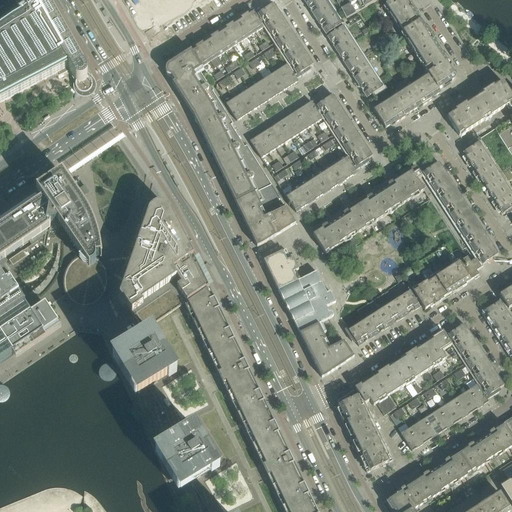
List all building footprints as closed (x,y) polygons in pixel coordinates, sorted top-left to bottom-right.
[(85,70),(59,24),(45,0),(14,0),(24,17),(22,18),(21,20),(21,22),(18,24),(16,26),(5,33),(3,31),(2,32),(1,30),(0,30),(0,104),(3,103),(33,87),(57,74),(59,77),(69,71),(75,82),(75,85),(75,87),(76,89),(76,90),(78,91),(80,93),(83,93),(85,93),(88,92),(90,90),(91,88),(92,86),(92,83),(91,81),(85,70)] [(344,24),(328,0),(308,0),(304,3),(326,36),(342,26),(344,24)] [(347,0),(348,1),(350,4),(340,9),(345,19),(356,13),(352,6),(357,3),(361,11),(380,0),(347,0)] [(417,13),(413,7),(410,2),(407,4),(405,0),(404,0),(394,0),(389,4),(385,6),(387,10),(386,11),(394,24),(398,30),(400,29),(402,33),(416,24),(420,21),(418,18),(417,19),(414,15),(417,13)] [(313,66),(293,35),(274,5),(273,5),(272,2),(254,14),(258,21),(263,29),(274,45),(275,48),(287,66),(296,80),(299,78),(297,76),(313,66)] [(263,29),(258,21),(254,14),(252,11),(244,17),(250,24),(255,34),(263,29)] [(255,34),(250,24),(244,17),(236,22),(248,39),(255,34)] [(434,40),(430,33),(427,29),(426,30),(420,21),(416,24),(402,33),(400,34),(416,58),(417,57),(420,60),(418,61),(419,62),(438,49),(435,45),(434,46),(432,42),(434,40)] [(248,39),(236,22),(229,26),(240,44),(248,39)] [(386,90),(355,41),(346,27),(344,24),(342,26),(343,28),(327,38),(367,99),(382,89),(384,91),(386,90)] [(240,44),(229,26),(222,31),(233,49),(240,44)] [(388,42),(378,28),(372,31),(382,46),(388,42)] [(233,49),(222,31),(214,36),(225,53),(233,49)] [(225,53),(214,36),(207,41),(218,58),(225,53)] [(218,58),(207,41),(199,46),(210,63),(218,58)] [(379,48),(375,41),(371,44),(373,47),(372,47),(374,51),(379,48)] [(210,63),(199,46),(191,51),(202,68),(210,63)] [(456,79),(446,64),(449,63),(445,57),(443,58),(438,49),(419,62),(427,75),(438,91),(438,90),(442,88),(442,87),(450,81),(451,82),(456,79)] [(193,117),(217,100),(201,74),(204,72),(202,68),(191,51),(168,66),(167,67),(165,69),(165,72),(166,74),(167,76),(169,77),(171,78),(173,81),(171,83),(176,89),(193,117)] [(298,83),(296,80),(287,66),(279,71),(290,88),(298,83)] [(290,88),(279,71),(272,76),(283,93),(290,88)] [(241,77),(237,72),(233,75),(237,81),(241,78),(241,77)] [(432,100),(440,94),(438,90),(438,91),(427,75),(407,88),(405,89),(406,91),(401,94),(413,112),(417,109),(416,108),(420,106),(422,108),(433,101),(432,100)] [(283,93),(272,76),(264,81),(275,98),(283,93)] [(275,98),(264,81),(257,85),(268,103),(275,98)] [(511,97),(503,83),(494,88),(493,87),(488,90),(482,94),(483,95),(475,101),(487,120),(507,107),(506,106),(511,102),(511,97)] [(268,103),(257,85),(249,90),(260,108),(268,103)] [(260,108),(249,90),(241,95),(253,112),(260,108)] [(372,158),(342,112),(333,96),(332,97),(331,94),(313,106),(318,114),(322,120),(333,137),(334,139),(346,157),(355,172),(358,170),(356,168),(372,158)] [(413,112),(401,94),(397,96),(396,95),(383,104),(373,110),(385,130),(394,124),(395,126),(406,119),(404,116),(408,114),(408,115),(413,112)] [(253,112),(241,95),(234,100),(245,117),(253,112)] [(271,187),(246,147),(244,148),(231,126),(233,125),(217,100),(193,117),(236,205),(271,187)] [(245,117),(234,100),(226,105),(237,123),(245,117)] [(460,138),(470,131),(487,120),(475,101),(467,106),(466,104),(455,111),(456,113),(447,118),(453,127),(460,138)] [(322,120),(318,114),(313,106),(311,103),(303,108),(314,126),(322,120)] [(511,116),(511,115),(511,107),(510,105),(507,107),(487,120),(470,131),(477,142),(479,144),(463,154),(503,215),(511,209),(511,116)] [(314,126),(303,108),(295,113),(306,131),(314,126)] [(306,131),(295,113),(288,118),(299,135),(306,131)] [(299,135),(288,118),(280,123),(292,140),(299,135)] [(292,140),(280,123),(273,128),(284,145),(292,140)] [(284,145),(273,128),(265,133),(276,150),(284,145)] [(276,150),(265,133),(258,137),(269,155),(276,150)] [(325,142),(321,136),(317,138),(321,144),(325,142)] [(269,155),(258,137),(250,143),(261,160),(269,155)] [(123,138),(69,175),(72,179),(125,143),(123,138)] [(309,152),(306,146),(301,138),(298,140),(303,147),(302,148),(306,154),(309,152)] [(322,154),(319,149),(311,154),(315,159),(322,154)] [(294,161),(291,155),(287,158),(283,160),(287,166),(294,161)] [(355,172),(346,157),(338,162),(349,180),(357,175),(355,172)] [(349,180),(338,162),(331,167),(342,185),(349,180)] [(498,256),(458,194),(439,164),(423,174),(424,176),(482,266),(498,256)] [(342,185),(331,167),(323,172),(334,189),(342,185)] [(424,192),(417,181),(424,176),(423,174),(422,173),(421,172),(419,173),(416,168),(410,172),(411,173),(402,178),(415,198),(424,192)] [(334,189),(323,172),(315,177),(327,194),(334,189)] [(101,272),(100,269),(98,267),(95,264),(96,261),(96,259),(96,258),(101,257),(100,251),(99,242),(96,233),(93,224),(89,216),(85,208),(79,200),(85,196),(80,190),(75,193),(73,190),(71,191),(68,187),(70,186),(62,174),(37,191),(40,196),(11,216),(0,223),(0,261),(32,240),(50,225),(53,225),(54,225),(58,222),(61,228),(63,226),(77,247),(79,263),(76,265),(74,268),(72,270),(70,273),(69,277),(68,280),(68,283),(68,287),(68,290),(69,293),(71,296),(73,299),(76,301),(79,303),(82,304),(85,304),(89,303),(92,302),(95,300),(97,298),(99,295),(101,292),(102,289),(103,286),(103,282),(103,279),(102,276),(101,272)] [(327,194),(315,177),(308,182),(319,199),(327,194)] [(415,198),(402,178),(398,181),(399,182),(395,185),(393,182),(387,186),(388,187),(380,193),(393,212),(404,205),(415,198)] [(319,199),(308,182),(300,187),(311,204),(319,199)] [(296,225),(291,217),(271,187),(236,205),(257,248),(262,246),(296,225)] [(311,204),(300,187),(293,192),(304,209),(311,204)] [(304,209),(293,192),(285,197),(296,214),(304,209)] [(393,212),(380,193),(372,198),(371,196),(365,200),(367,203),(363,205),(362,204),(358,207),(371,226),(393,212)] [(181,235),(171,214),(170,213),(170,211),(169,210),(168,209),(167,208),(166,207),(164,207),(163,206),(162,206),(160,206),(159,206),(158,206),(156,206),(155,207),(154,207),(153,208),(151,209),(150,210),(149,211),(149,212),(119,297),(123,303),(144,332),(152,326),(168,315),(187,303),(203,292),(202,291),(208,287),(193,257),(188,247),(181,235)] [(371,226),(358,207),(353,210),(354,211),(350,214),(349,211),(343,215),(344,216),(335,222),(348,241),(371,226)] [(348,241),(335,222),(327,227),(326,225),(320,229),(322,232),(318,234),(318,233),(313,236),(324,254),(329,251),(330,252),(348,241)] [(358,246),(354,240),(349,243),(353,249),(358,246)] [(481,269),(480,267),(475,261),(470,264),(467,259),(458,264),(446,246),(424,261),(447,297),(452,294),(450,292),(454,289),(456,293),(462,289),(461,288),(479,277),(476,273),(481,269)] [(300,281),(296,272),(298,271),(293,259),(290,260),(285,251),(263,262),(278,292),(300,281)] [(447,297),(424,261),(401,275),(410,289),(412,292),(416,297),(422,307),(425,311),(433,306),(434,307),(440,303),(438,300),(442,297),(443,299),(447,297)] [(0,363),(13,355),(16,360),(61,329),(45,305),(36,311),(30,315),(0,270),(0,363)] [(326,308),(336,304),(330,292),(327,294),(322,284),(316,273),(300,281),(278,292),(299,334),(318,325),(332,318),(333,318),(333,316),(333,315),(332,313),(331,313),(329,313),(326,308)] [(224,320),(214,300),(209,289),(187,304),(201,332),(224,320)] [(358,348),(404,318),(422,307),(416,297),(412,292),(410,289),(404,293),(389,302),(373,312),(357,323),(356,323),(347,330),(345,331),(346,333),(348,332),(358,348)] [(511,315),(508,310),(511,307),(511,291),(510,289),(499,296),(502,301),(484,313),(511,355),(511,315)] [(241,355),(238,348),(224,320),(201,332),(215,362),(234,354),(236,358),(241,355)] [(354,358),(350,353),(343,342),(330,349),(318,325),(299,334),(322,379),(327,376),(340,368),(339,365),(343,363),(344,365),(354,358)] [(503,387),(474,341),(464,326),(446,337),(443,333),(432,340),(433,342),(430,345),(429,344),(425,346),(437,366),(446,360),(454,355),(449,348),(451,346),(464,366),(466,368),(477,386),(480,390),(486,401),(489,399),(488,397),(503,387)] [(175,372),(152,335),(127,350),(115,358),(120,367),(138,395),(145,391),(175,372)] [(410,384),(437,366),(425,346),(420,349),(422,351),(418,354),(415,350),(404,357),(406,360),(402,362),(402,361),(397,364),(410,384)] [(252,378),(249,372),(241,355),(236,358),(234,354),(215,362),(220,373),(218,374),(223,385),(226,384),(231,394),(249,385),(247,380),(252,378)] [(388,397),(410,384),(397,364),(393,367),(393,368),(390,371),(388,368),(377,375),(379,379),(375,381),(374,379),(370,382),(382,401),(388,397)] [(102,379),(103,380),(105,382),(107,382),(110,382),(112,381),(114,380),(115,377),(115,375),(115,373),(114,371),(112,369),(110,368),(107,368),(105,369),(103,370),(102,372),(101,374),(101,376),(102,379)] [(433,385),(444,378),(440,372),(429,379),(433,385)] [(269,413),(259,393),(252,378),(247,380),(249,385),(231,394),(245,424),(269,413)] [(392,462),(364,405),(370,402),(373,407),(376,405),(384,417),(396,409),(388,397),(382,401),(370,382),(365,385),(367,387),(363,389),(361,386),(336,401),(339,406),(335,408),(367,474),(392,462)] [(446,389),(442,383),(438,385),(442,391),(446,389)] [(488,403),(486,401),(480,390),(477,386),(469,391),(480,408),(488,403)] [(0,403),(2,404),(4,403),(6,402),(8,400),(9,398),(9,396),(9,394),(8,392),(6,390),(4,390),(2,389),(0,389),(0,403)] [(480,408),(469,391),(462,396),(473,413),(480,408)] [(473,413),(462,396),(454,401),(465,418),(473,413)] [(465,418),(454,401),(447,406),(458,423),(465,418)] [(458,423),(447,406),(439,411),(450,428),(458,423)] [(450,428),(439,411),(431,415),(443,433),(450,428)] [(401,418),(397,412),(393,415),(397,421),(401,418)] [(286,448),(280,437),(269,413),(245,424),(260,455),(278,446),(280,450),(286,448)] [(443,433),(431,415),(424,420),(435,438),(443,433)] [(435,438),(424,420),(421,417),(414,422),(416,425),(427,442),(435,438)] [(511,418),(503,424),(504,426),(511,438),(511,418)] [(427,442),(416,425),(409,430),(420,447),(427,442)] [(511,438),(504,426),(496,432),(495,430),(489,434),(490,435),(482,441),(494,460),(510,450),(511,454),(511,438)] [(218,467),(208,451),(195,429),(169,445),(157,452),(180,490),(188,485),(218,467)] [(420,447),(409,430),(401,435),(412,453),(420,447)] [(494,460),(482,441),(473,446),(472,444),(467,448),(468,451),(465,453),(464,452),(459,455),(471,473),(472,473),(473,474),(494,460)] [(296,470),(294,465),(286,448),(280,450),(278,446),(260,455),(265,465),(262,467),(268,478),(270,476),(275,486),(294,478),(291,473),(296,470)] [(449,489),(473,474),(472,473),(471,473),(459,455),(451,460),(450,459),(444,463),(445,464),(437,469),(449,489)] [(449,489),(437,469),(429,475),(428,473),(422,477),(423,478),(415,484),(427,503),(435,498),(449,489)] [(300,511),(314,506),(311,501),(296,470),(291,473),(294,478),(275,486),(287,511),(300,511)] [(511,484),(510,482),(500,488),(509,502),(511,506),(511,484)] [(427,503),(415,484),(407,489),(406,487),(400,491),(401,494),(383,505),(386,511),(410,511),(413,510),(414,511),(418,509),(419,508),(427,503)] [(510,511),(499,495),(498,493),(494,495),(494,496),(475,508),(474,508),(470,510),(471,511),(510,511)]
